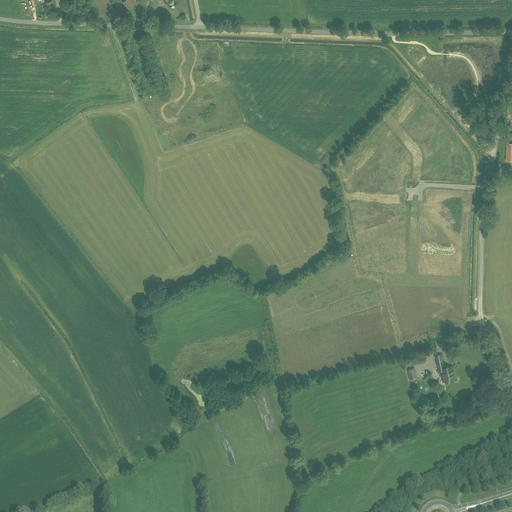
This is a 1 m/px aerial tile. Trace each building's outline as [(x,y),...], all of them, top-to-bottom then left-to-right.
[(129,8),(134,3),(136,2),(134,0),(122,0),(123,1),(129,8)] [(55,11),(53,2),(42,5),(45,14),(55,11)] [(244,121),(231,86),(219,91),(232,126),(244,121)] [(213,96),(192,103),(197,118),(199,117),(206,134),(217,130),(217,132),(225,129),(213,96)] [(170,103),(155,108),(158,116),(173,110),(170,103)] [(186,108),(174,112),(182,131),(194,127),(193,124),(188,126),(186,122),(191,120),(186,108)] [(172,136),(182,133),(180,127),(170,130),(172,136)] [(402,174),(409,175),(410,159),(407,159),(407,156),(408,149),(390,148),(390,155),(403,156),(402,174)] [(378,192),(392,193),(392,187),(391,187),(391,181),(392,181),(392,179),(391,179),(391,171),(392,171),(392,170),(391,169),(391,168),(381,167),(381,174),(382,174),(382,180),(381,180),(381,182),(382,182),(382,186),(378,186),(378,192)] [(428,213),(427,220),(430,220),(429,228),(428,228),(428,233),(435,233),(435,228),(439,229),(439,224),(442,224),(442,226),(447,226),(448,217),(447,217),(447,216),(445,216),(445,217),(440,217),(440,213),(428,213)] [(376,221),(376,230),(390,231),(390,230),(392,230),(392,231),(392,240),(400,240),(400,231),(400,223),(393,222),(392,227),(390,227),(391,222),(384,221),(382,221),(376,221)] [(446,311),(448,311),(448,305),(449,305),(449,299),(448,299),(448,295),(439,295),(439,315),(446,315),(446,311)] [(445,326),(443,319),(419,324),(420,331),(445,326)] [(426,361),(425,355),(408,359),(410,365),(426,361)] [(452,381),(452,379),(453,379),(451,368),(445,369),(445,368),(444,368),(441,355),(436,356),(439,371),(442,370),(444,381),(446,380),(446,382),(447,383),(452,382),(452,381)]
